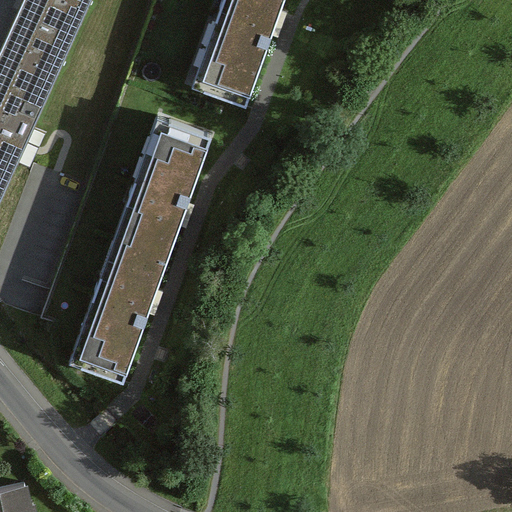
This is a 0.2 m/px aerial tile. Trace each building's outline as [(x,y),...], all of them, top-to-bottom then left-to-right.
[(0,185),(84,0),(22,0),(0,50),(0,185)] [(277,0),(221,0),(195,72),(244,90),(277,0)] [(207,127),(160,111),(117,231),(164,247),(207,127)] [(164,247),(117,231),(74,351),(122,367),(164,247)] [(43,511),(38,486),(0,493),(0,511),(43,511)]
